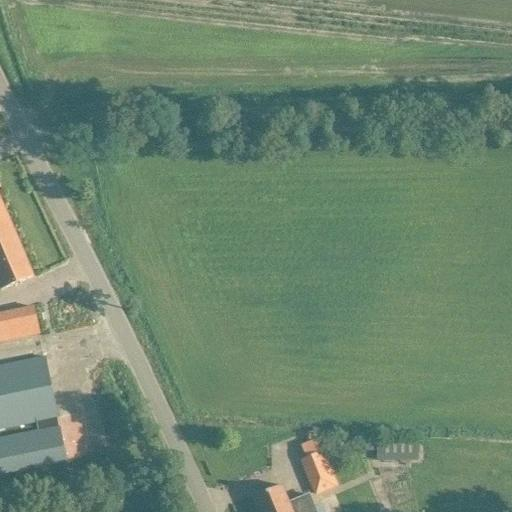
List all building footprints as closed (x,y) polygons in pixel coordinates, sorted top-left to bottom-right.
[(0,288),(1,291),(34,277),(4,205),(0,206),(0,288)] [(17,311),(0,315),(0,342),(22,338),(17,311)] [(25,362),(0,366),(0,429),(36,422),(38,432),(0,439),(0,475),(66,462),(45,358),(25,362)] [(376,442),(377,467),(393,467),(393,462),(419,461),(419,446),(410,446),(410,442),(376,442)] [(349,493),(331,448),(302,460),(321,505),(349,493)] [(273,489),(254,497),(260,511),(307,511),(303,500),(290,505),(281,486),(273,489)]
